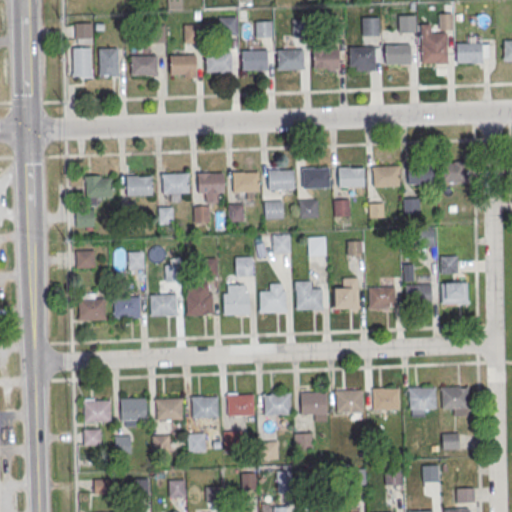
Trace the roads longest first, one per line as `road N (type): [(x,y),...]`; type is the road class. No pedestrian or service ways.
road 1 (tertiary): [(511,110),(0,131)]
road 2 (residential): [(495,344),(34,363)]
road 3 (residential): [(491,111),(498,511)]
road 4 (tertiary): [(31,243),(37,511)]
